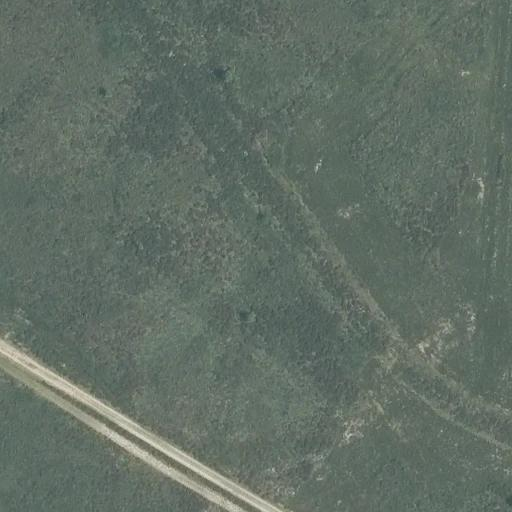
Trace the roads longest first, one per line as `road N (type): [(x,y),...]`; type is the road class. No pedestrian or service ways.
road 1 (track): [(0,342),(275,511)]
road 2 (track): [(234,511),(0,365)]
